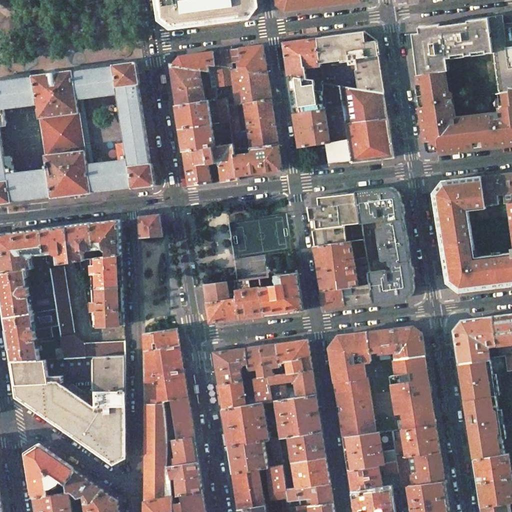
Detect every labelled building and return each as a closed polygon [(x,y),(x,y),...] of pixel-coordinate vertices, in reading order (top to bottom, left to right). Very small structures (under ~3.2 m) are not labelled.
[(258,6),(256,0),(160,0),(164,18),(173,26),(183,27),(250,16),(258,6)] [(277,0),(278,5),(287,11),(363,1),(363,0),(277,0)] [(105,18),(103,3),(83,6),(85,21),(105,18)] [(499,93),(509,92),(509,89),(511,88),(511,24),(507,26),(505,26),(503,16),(419,27),(419,33),(412,34),(418,76),(446,71),(447,71),(446,60),(490,54),(496,93),(499,93)] [(365,32),(318,38),(321,63),(350,59),(350,65),(355,64),(359,88),(385,92),(380,62),(379,55),(377,41),(365,32)] [(318,38),(284,43),(289,76),(310,80),(311,77),(307,76),(306,68),(321,65),(321,63),(318,38)] [(241,69),(268,74),(264,45),(242,48),(243,61),(240,62),(241,69)] [(242,48),(180,56),(173,64),(171,64),(171,65),(200,70),(210,71),(210,65),(234,68),(234,65),(237,65),(236,63),(238,62),(239,69),(241,69),(240,62),(243,61),(242,48)] [(74,70),(54,73),(57,96),(63,95),(66,113),(80,111),(79,103),(79,100),(78,99),(111,95),(119,94),(121,110),(123,125),(146,122),(140,82),(137,62),(114,65),(114,66),(74,72),(74,70)] [(200,70),(171,65),(177,105),(205,102),(200,70)] [(246,102),(272,99),(268,74),(241,69),(239,69),(234,68),(210,65),(210,71),(213,87),(216,87),(218,100),(228,99),(228,104),(237,103),(246,102)] [(434,151),(511,142),(511,88),(509,89),(509,92),(499,93),(501,108),(493,109),(492,112),(492,114),(456,118),(452,94),(449,92),(447,80),(450,79),(454,79),(452,70),(447,71),(446,71),(418,76),(419,84),(417,84),(421,108),(424,127),(427,146),(434,151)] [(0,141),(3,141),(1,125),(8,124),(6,108),(38,104),(38,105),(35,106),(36,109),(39,109),(43,136),(46,156),(60,153),(63,173),(70,172),(73,195),(93,192),(93,191),(133,186),(133,188),(156,185),(153,163),(152,162),(146,122),(123,125),(126,143),(119,144),(121,159),(88,164),(83,131),(80,111),(66,113),(63,95),(57,96),(54,73),(34,75),(34,77),(0,81),(0,141)] [(324,82),(310,80),(289,76),(295,114),(344,105),(342,86),(324,83),(324,82)] [(359,88),(342,86),(344,105),(349,139),(326,143),(329,165),(394,157),(395,157),(395,156),(396,158),(385,92),(359,88)] [(218,100),(217,100),(220,123),(231,121),(228,104),(228,99),(218,100)] [(237,103),(228,104),(231,121),(234,144),(235,150),(279,144),(272,99),(246,102),(249,130),(240,132),(237,103)] [(205,102),(177,105),(181,128),(213,124),(209,101),(205,102)] [(349,139),(344,105),(295,114),(300,147),(326,143),(349,139)] [(213,124),(181,128),(190,186),(213,183),(211,172),(210,164),(220,163),(221,174),(223,182),(240,180),(239,175),(238,175),(235,150),(234,144),(229,144),(228,142),(226,142),(226,145),(216,146),(213,124)] [(3,141),(0,141),(0,203),(13,202),(12,200),(53,196),(53,197),(73,195),(70,172),(63,173),(60,153),(46,156),(48,164),(46,165),(46,168),(48,167),(48,169),(15,173),(13,156),(6,157),(3,141)] [(279,144),(235,150),(238,175),(239,175),(283,170),(279,144)] [(211,172),(213,183),(223,182),(221,174),(220,171),(211,172)] [(491,204),(511,201),(511,172),(483,177),(487,205),(491,204)] [(460,291),(508,285),(511,284),(511,201),(491,204),(492,218),(511,215),(511,223),(511,252),(476,257),(471,221),(488,218),(487,205),(483,177),(443,181),(443,182),(435,192),(437,212),(444,256),(448,282),(460,291)] [(394,189),(357,191),(362,222),(366,222),(379,220),(379,219),(379,217),(383,216),(386,216),(386,218),(387,223),(405,219),(401,195),(394,189)] [(309,208),(315,246),(352,242),(347,226),(362,223),(362,222),(357,191),(347,193),(318,196),(319,199),(316,199),(318,207),(309,208)] [(164,236),(161,214),(141,217),(142,238),(164,236)] [(121,219),(93,222),(95,250),(96,250),(104,249),(107,251),(107,256),(122,254),(121,219)] [(380,229),(380,230),(381,241),(382,244),(382,248),(384,259),(385,260),(390,259),(391,264),(392,265),(394,265),(394,264),(411,261),(405,219),(387,223),(386,223),(385,224),(386,229),(380,229)] [(93,222),(68,225),(72,262),(80,261),(80,260),(84,260),(85,260),(85,253),(87,251),(95,250),(93,222)] [(366,222),(362,222),(362,223),(365,240),(370,271),(370,273),(374,272),(366,222)] [(68,225),(43,228),(46,253),(54,252),(56,254),(57,255),(58,264),(72,262),(68,225)] [(43,228),(0,233),(0,269),(1,273),(26,269),(26,270),(34,268),(33,258),(36,255),(43,254),(43,256),(46,256),(46,253),(43,228)] [(352,242),(315,246),(322,290),(358,286),(355,265),(363,264),(361,255),(354,256),(352,242)] [(93,258),(94,287),(124,287),(122,254),(107,256),(100,257),(96,258),(93,258)] [(391,272),(387,273),(387,271),(386,270),(374,272),(370,273),(372,284),(375,302),(408,298),(415,288),(411,261),(394,264),(394,265),(394,269),(395,271),(391,272)] [(65,267),(50,269),(52,283),(56,308),(59,326),(60,334),(75,332),(65,267)] [(26,269),(1,273),(7,317),(33,312),(56,308),(52,283),(29,286),(27,277),(26,272),(26,270),(26,269)] [(276,285),(262,287),(263,289),(267,315),(305,308),(299,273),(275,276),(276,285)] [(250,290),(249,279),(238,281),(205,285),(211,322),(267,315),(263,289),(259,289),(250,290)] [(325,307),(375,302),(372,284),(365,285),(364,285),(358,286),(322,290),(325,307)] [(124,287),(94,287),(94,302),(93,302),(93,310),(95,310),(95,319),(96,319),(96,325),(125,325),(124,287)] [(33,312),(7,317),(14,361),(41,360),(39,350),(38,345),(37,339),(53,337),(52,327),(59,326),(56,308),(33,312)] [(511,313),(494,316),(498,344),(511,342),(511,313)] [(463,320),(455,330),(459,363),(491,359),(489,346),(498,344),(494,316),(478,318),(463,320)] [(412,326),(367,332),(370,352),(378,351),(378,352),(379,352),(394,351),(395,359),(403,358),(428,354),(422,334),(412,326)] [(146,350),(181,344),(178,328),(145,333),(146,350)] [(371,393),(368,377),(367,377),(365,362),(372,361),(370,352),(367,332),(340,335),(331,347),(339,398),(342,397),(343,405),(341,406),(341,409),(342,411),(344,412),(346,419),(342,420),(345,437),(377,432),(374,415),(370,416),(369,408),(372,408),(369,393),(371,393)] [(72,335),(61,337),(62,347),(64,358),(126,355),(126,341),(85,343),(72,335)] [(309,340),(278,343),(280,362),(287,361),(288,368),(281,369),(282,374),(315,369),(309,340)] [(262,345),(267,376),(269,376),(282,374),(281,369),(280,362),(278,343),(262,345)] [(189,397),(181,344),(146,350),(147,404),(166,403),(166,404),(170,403),(170,401),(173,401),(173,400),(189,397)] [(262,345),(215,352),(220,383),(245,380),(242,366),(245,365),(245,364),(245,362),(248,362),(249,370),(256,369),(257,371),(258,371),(259,372),(259,374),(257,374),(257,378),(267,376),(262,345)] [(62,347),(55,348),(56,359),(64,358),(62,347)] [(405,419),(406,428),(436,424),(434,408),(430,409),(429,401),(433,400),(429,378),(426,378),(425,371),(428,370),(428,354),(403,358),(395,359),(396,374),(392,375),(394,391),(398,390),(399,397),(395,398),(396,404),(398,413),(404,412),(405,419)] [(127,456),(126,355),(64,358),(56,359),(41,360),(14,361),(20,395),(115,462),(127,456)] [(491,359),(459,363),(475,459),(506,453),(503,439),(507,438),(502,409),(499,410),(497,395),(500,395),(497,374),(493,374),(491,359)] [(282,374),(269,376),(274,400),(278,400),(289,398),(286,381),(294,379),(295,387),(298,386),(299,397),(317,394),(315,369),(282,374)] [(257,378),(245,380),(220,383),(224,408),(266,402),(274,400),(269,376),(267,376),(257,378)] [(289,398),(278,400),(284,436),(291,435),(323,430),(317,394),(299,397),(289,398)] [(170,422),(167,423),(168,441),(195,437),(189,397),(173,400),(173,401),(176,420),(173,420),(174,423),(176,423),(178,433),(171,434),(170,422)] [(266,402),(224,408),(230,445),(266,439),(271,438),(266,402)] [(168,441),(167,423),(166,416),(166,409),(166,404),(166,403),(147,404),(146,500),(170,497),(174,496),(174,490),(173,479),(172,466),(168,466),(168,456),(168,449),(168,441)] [(405,419),(398,420),(399,429),(403,429),(406,428),(405,419)] [(405,439),(395,441),(398,457),(403,456),(402,450),(407,449),(408,456),(410,455),(416,454),(441,451),(436,424),(406,428),(403,429),(405,439)] [(350,469),(380,465),(383,464),(397,462),(397,457),(398,457),(395,441),(393,430),(391,430),(390,429),(377,432),(345,437),(350,469)] [(323,430),(291,435),(295,463),(327,457),(323,430)] [(168,441),(168,449),(175,448),(176,455),(168,456),(168,466),(172,466),(199,461),(195,437),(168,441)] [(280,437),(272,438),(276,466),(284,464),(280,437)] [(266,439),(230,445),(234,472),(261,468),(269,467),(270,467),(266,439)] [(42,447),(29,455),(35,496),(51,494),(50,488),(53,487),(56,486),(57,493),(70,490),(68,483),(76,471),(42,447)] [(398,457),(397,457),(397,462),(399,472),(400,480),(401,487),(446,481),(441,451),(416,454),(417,458),(419,458),(422,477),(420,478),(413,478),(410,455),(408,456),(403,456),(398,457)] [(506,453),(475,459),(479,482),(511,476),(511,459),(511,453),(506,453)] [(286,472),(285,472),(288,489),(302,487),(311,485),(331,482),(327,457),(295,463),(296,470),(286,472)] [(199,461),(172,466),(173,479),(178,478),(179,489),(180,495),(183,495),(204,492),(199,461)] [(397,462),(383,464),(384,474),(399,472),(397,462)] [(270,467),(269,467),(273,498),(289,496),(288,489),(285,472),(286,472),(285,464),(284,464),(276,466),(270,467)] [(380,465),(350,469),(354,493),(384,490),(380,465)] [(267,511),(262,478),(261,468),(234,472),(240,511),(267,511)] [(103,489),(76,471),(68,483),(70,490),(73,491),(79,497),(84,496),(85,503),(94,500),(103,489)] [(511,476),(479,482),(483,506),(507,502),(511,501),(511,476)] [(401,487),(400,480),(387,483),(387,489),(391,489),(395,488),(401,487)] [(450,511),(446,481),(401,487),(403,500),(405,509),(405,511),(450,511)] [(302,487),(288,489),(289,496),(289,500),(290,508),(334,502),(331,482),(311,485),(313,497),(303,498),(302,487)] [(401,487),(395,488),(397,501),(403,500),(401,487)] [(94,500),(85,503),(87,511),(120,511),(119,500),(103,489),(94,500)] [(384,490),(354,493),(356,511),(395,511),(395,510),(405,509),(403,500),(397,501),(394,502),(391,489),(387,489),(384,490)] [(51,494),(35,496),(37,511),(73,511),(70,490),(57,493),(51,494)] [(206,511),(204,492),(183,495),(184,500),(184,503),(181,503),(174,504),(175,511),(206,511)] [(175,511),(174,504),(174,496),(170,497),(146,500),(146,511),(175,511)] [(335,511),(334,502),(290,508),(290,511),(335,511)] [(508,511),(507,502),(483,506),(483,511),(508,511)]
